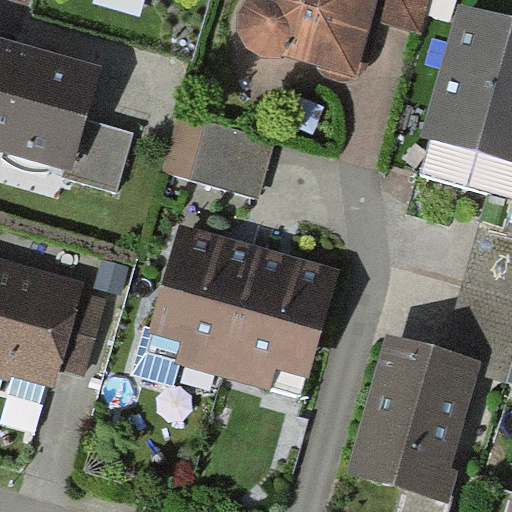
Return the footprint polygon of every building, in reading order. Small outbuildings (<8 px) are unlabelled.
[(255,0),(240,59),(358,89),(374,28),(420,40),(430,0),(255,0)] [(511,36),(458,22),(425,153),(511,175),(511,36)] [(0,55),(0,162),(72,182),(99,82),(0,55)] [(171,169),(265,199),(282,144),(188,115),(171,169)] [(182,239),(152,346),(306,389),(336,282),(275,265),(242,255),(182,239)] [(0,383),(55,398),(84,291),(48,281),(0,267),(0,383)] [(383,358),(353,495),(428,511),(444,511),(474,378),(383,358)]
